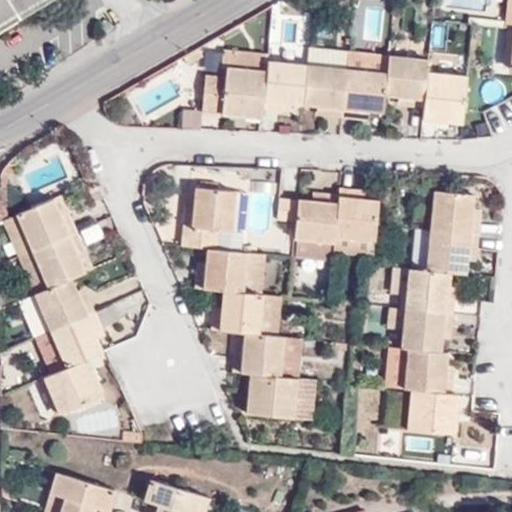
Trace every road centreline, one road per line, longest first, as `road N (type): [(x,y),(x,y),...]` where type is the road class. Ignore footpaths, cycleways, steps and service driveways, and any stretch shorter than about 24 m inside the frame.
road 1 (residential): [(108,148),(501,153)]
road 2 (residential): [(108,148),(207,397)]
road 3 (residential): [(511,277),(511,404)]
road 4 (tertiary): [(171,30),(63,95)]
